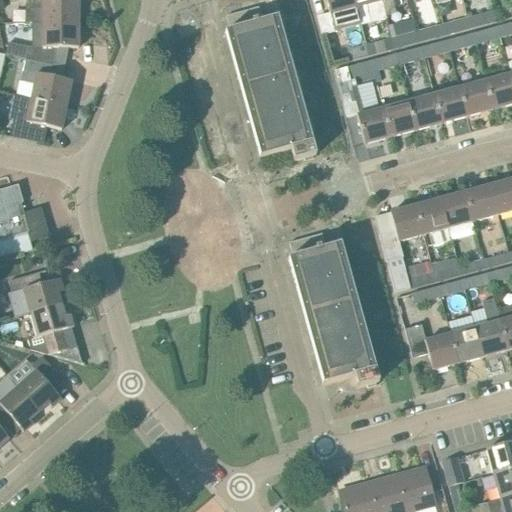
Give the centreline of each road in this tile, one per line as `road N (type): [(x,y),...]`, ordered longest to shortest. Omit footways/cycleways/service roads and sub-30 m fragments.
road 1 (residential): [(257,215),(511,147)]
road 2 (residential): [(321,449),(257,215)]
road 3 (residential): [(257,215),(201,0)]
road 4 (residential): [(128,385),(85,204),(87,173)]
road 5 (residential): [(321,449),(511,400)]
road 6 (residential): [(87,173),(150,0)]
road 7 (residential): [(0,493),(128,385)]
road 8 (residential): [(237,490),(128,385)]
